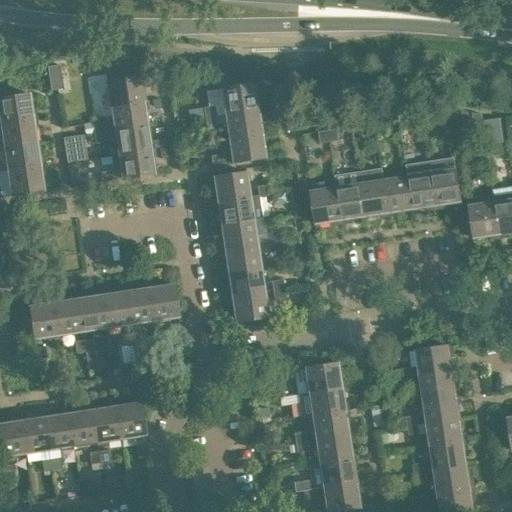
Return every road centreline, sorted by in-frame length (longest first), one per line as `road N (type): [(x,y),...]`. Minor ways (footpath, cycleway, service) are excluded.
road 1 (secondary): [(0,13),(188,27),(438,21)]
road 2 (residential): [(511,308),(239,348),(207,371)]
road 3 (residential): [(207,371),(185,222),(87,236)]
road 4 (residential): [(178,511),(166,430),(207,371)]
road 5 (secondary): [(438,21),(312,0)]
